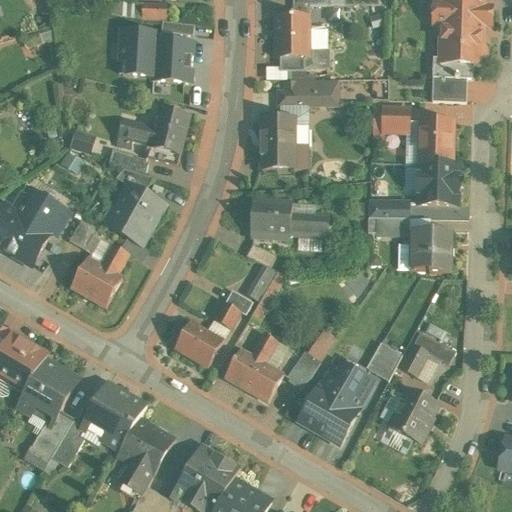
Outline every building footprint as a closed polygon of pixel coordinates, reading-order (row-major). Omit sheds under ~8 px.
[(332,8),(331,0),(293,0),(294,20),(309,20),(309,21),(311,21),(311,9),(332,8)] [(485,0),(444,0),(444,7),(435,7),(434,26),(444,27),(442,63),(448,64),(447,79),(447,81),(468,82),(473,82),(474,68),(482,69),(482,66),(487,64),(487,53),(483,51),(484,28),(493,28),(494,12),(485,12),(485,0)] [(143,8),(110,3),(108,17),(133,21),(143,23),(143,8)] [(168,7),(143,7),(143,8),(143,23),(167,23),(168,7)] [(133,21),(108,17),(106,40),(113,40),(112,43),(131,44),(133,23),(133,21)] [(294,20),(277,20),(277,60),(282,60),(282,74),(305,74),(305,72),(331,72),(330,52),(310,53),(309,21),(309,20),(294,20)] [(149,24),(133,23),(131,44),(131,53),(147,54),(148,39),(149,24)] [(157,24),(149,24),(148,39),(156,40),(157,24)] [(316,30),(315,51),(328,52),(329,30),(316,30)] [(196,41),(160,39),(157,86),(175,87),(174,93),(185,93),(186,88),(193,88),(196,41)] [(468,82),(447,81),(447,79),(434,79),(433,104),(467,106),(468,82)] [(339,84),(298,85),(298,94),(315,94),(316,109),(339,109),(339,84)] [(298,85),(286,85),(286,94),(279,94),(279,109),(316,109),(315,94),(298,94),(298,85)] [(384,111),(375,111),(375,141),(385,142),(385,136),(384,136),(384,111)] [(410,112),(384,111),(384,136),(385,136),(410,136),(410,112)] [(190,121),(161,113),(156,132),(152,148),(149,162),(178,169),(190,121)] [(296,123),(263,123),(263,172),(296,172),(296,150),(296,123)] [(156,132),(126,124),(119,149),(131,152),(133,144),(152,148),(156,132)] [(454,125),(422,124),(421,168),(453,168),(454,125)] [(94,157),(99,139),(78,132),(73,151),(94,157)] [(308,150),(296,150),(296,172),(308,172),(308,150)] [(148,163),(113,153),(110,167),(124,171),(146,178),(148,163)] [(421,168),(419,168),(418,207),(457,208),(459,169),(453,168),(421,168)] [(146,178),(124,171),(117,182),(129,189),(130,188),(145,197),(154,181),(146,178)] [(145,197),(130,188),(129,189),(106,228),(143,249),(166,209),(145,197)] [(69,216),(28,193),(26,198),(23,196),(15,208),(18,210),(16,214),(5,208),(0,217),(0,249),(32,268),(52,235),(56,238),(69,216)] [(293,207),(254,204),(252,240),(291,242),(291,238),(292,217),(293,207)] [(329,219),(292,217),(291,238),(328,240),(329,219)] [(410,222),(377,222),(377,237),(410,237),(410,222)] [(99,233),(82,223),(71,242),(88,252),(99,233)] [(451,234),(414,234),(414,235),(415,235),(414,274),(430,274),(430,276),(450,276),(451,234)] [(277,259),(254,248),(248,260),(271,271),(277,259)] [(102,270),(89,262),(72,291),(106,311),(123,282),(118,279),(130,258),(114,249),(102,270)] [(254,306),(234,294),(226,306),(242,315),(241,315),(247,318),(254,306)] [(242,315),(226,306),(216,324),(231,333),(241,315),(242,315)] [(251,324),(263,329),(271,311),(259,306),(251,324)] [(224,345),(191,326),(176,352),(209,371),(224,345)] [(421,336),(402,372),(417,380),(429,357),(449,368),(457,354),(421,336)] [(264,337),(253,358),(243,352),(226,381),(269,406),(285,378),(284,377),(285,377),(267,366),(279,345),(264,337)] [(48,358),(13,338),(2,358),(0,360),(0,376),(11,382),(12,388),(26,396),(45,363),(48,358)] [(324,356),(318,351),(312,360),(319,364),(324,356)] [(308,357),(290,383),(303,392),(322,366),(319,364),(312,360),(308,357)] [(79,383),(45,363),(26,396),(18,410),(19,410),(21,408),(35,416),(38,411),(51,419),(47,426),(52,430),(60,416),(79,383)] [(376,371),(369,385),(361,380),(354,394),(362,398),(361,399),(377,408),(392,379),(376,371)] [(109,387),(84,431),(122,454),(140,423),(147,410),(109,387)] [(440,408),(409,392),(389,431),(422,448),(431,431),(428,430),(440,408)] [(338,406),(318,394),(301,424),(335,444),(352,414),(351,414),(354,408),(341,401),(338,406)] [(52,430),(47,426),(33,451),(52,462),(70,431),(75,424),(60,416),(52,430)] [(175,443),(140,423),(122,454),(119,459),(134,468),(123,486),(143,498),(148,490),(175,443)] [(87,440),(70,431),(52,462),(69,471),(87,440)] [(511,442),(507,441),(500,472),(511,474),(511,442)] [(239,473),(202,450),(172,504),(181,489),(201,500),(195,510),(197,511),(217,511),(234,483),(239,473)] [(267,511),(272,505),(234,483),(217,511),(267,511)] [(143,498),(135,511),(152,511),(161,498),(148,490),(143,498)] [(161,498),(152,511),(172,511),(176,506),(172,504),(161,498)]
